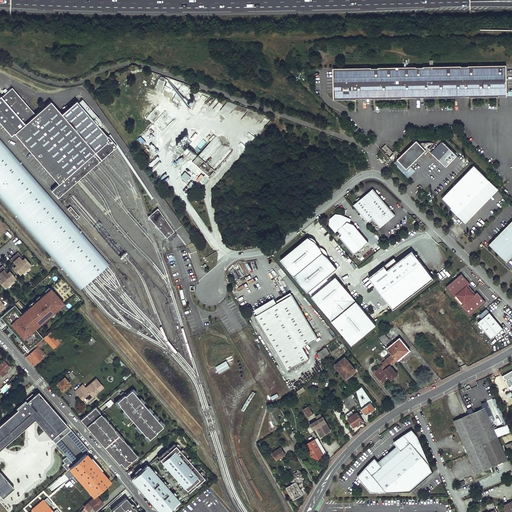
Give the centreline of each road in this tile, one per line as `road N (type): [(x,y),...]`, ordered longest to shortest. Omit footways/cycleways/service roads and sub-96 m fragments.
road 1 (residential): [(511,302),(375,174),(357,177),(272,248),(230,258),(207,290)]
road 2 (unknown): [(216,248),(208,193),(240,152),(238,126),(195,120),(166,147),(172,185),(193,218)]
road 3 (unknown): [(182,234),(86,97),(40,98),(0,81)]
road 4 (residential): [(153,511),(0,336)]
road 5 (motorway): [(98,0),(263,0)]
road 6 (residential): [(307,511),(359,440),(413,402)]
road 7 (unknown): [(265,269),(322,335),(309,362),(289,376)]
road 8 (residential): [(413,402),(461,511)]
